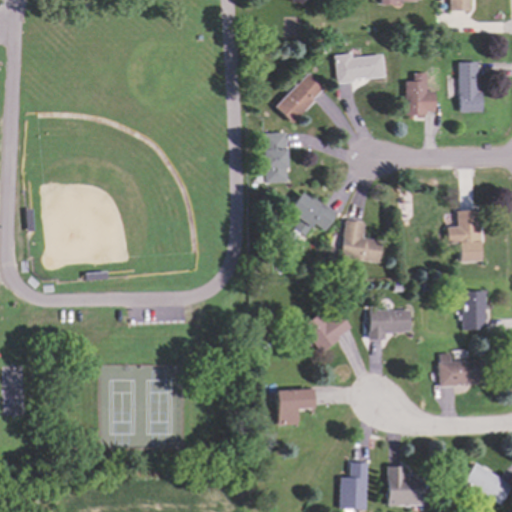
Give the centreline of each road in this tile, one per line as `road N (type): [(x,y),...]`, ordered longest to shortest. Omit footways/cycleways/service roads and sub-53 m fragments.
road 1 (residential): [(371,166),(511,163)]
road 2 (residential): [(377,406),(418,429),(511,429)]
